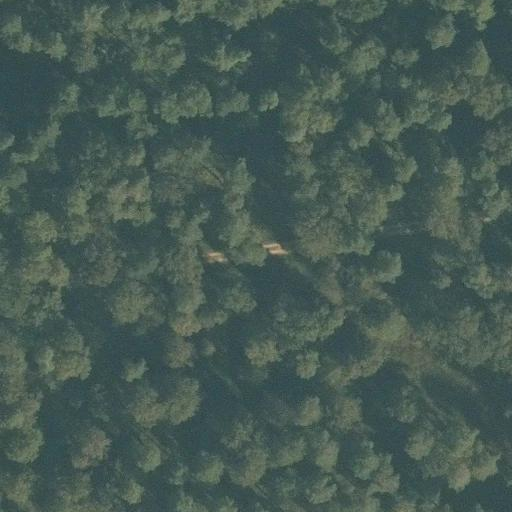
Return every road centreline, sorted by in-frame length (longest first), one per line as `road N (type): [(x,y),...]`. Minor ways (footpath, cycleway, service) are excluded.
road 1 (track): [(480,217),(0,290)]
road 2 (track): [(480,217),(409,0)]
